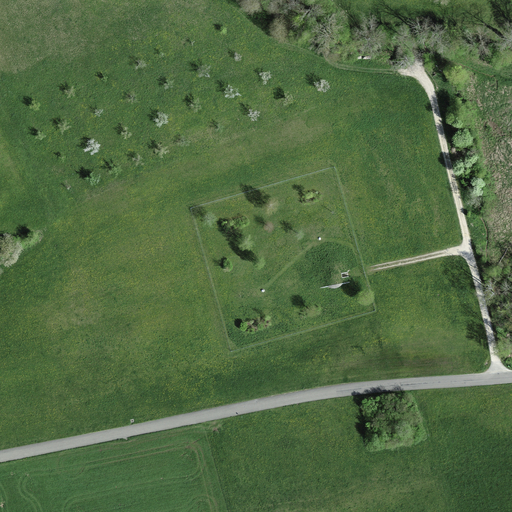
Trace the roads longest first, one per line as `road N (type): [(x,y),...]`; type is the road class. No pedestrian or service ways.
road 1 (unclassified): [(0,455),(299,396),(511,376)]
road 2 (track): [(231,0),(274,35),(334,63),(401,71)]
road 3 (track): [(469,249),(430,87),(419,74)]
road 4 (track): [(499,377),(469,249)]
